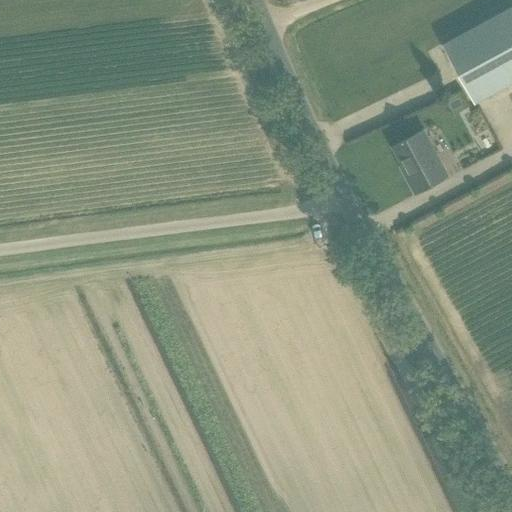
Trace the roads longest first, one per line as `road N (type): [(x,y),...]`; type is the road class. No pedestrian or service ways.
road 1 (unclassified): [(511,496),(336,182),(263,16)]
road 2 (track): [(0,243),(345,197)]
